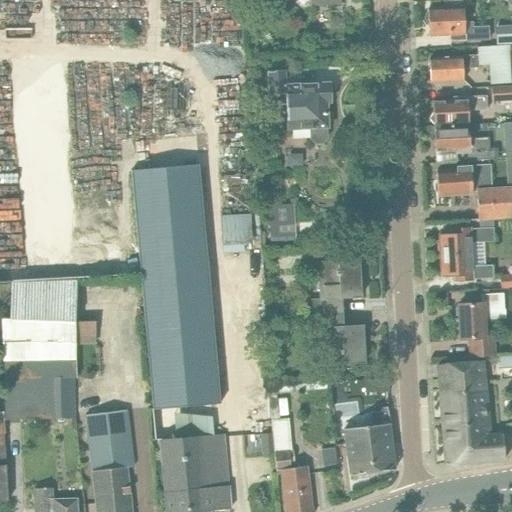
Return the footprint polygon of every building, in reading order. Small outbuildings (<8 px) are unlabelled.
[(451,39),(464,39),(464,40),(488,39),(487,27),(471,27),(471,30),(464,30),(463,7),(447,8),(427,9),(429,36),(451,35),(451,39)] [(431,83),(451,81),(463,80),(462,68),(479,67),(478,64),(489,64),(490,84),(510,83),(508,45),(477,47),(477,54),(449,56),(430,58),(431,83)] [(322,143),(326,137),(326,128),(328,128),(327,103),(329,102),(328,83),(286,85),(285,71),(267,72),(269,102),(286,101),(287,129),(310,128),(310,138),(315,143),(322,143)] [(492,109),(511,107),(511,91),(511,85),(491,86),(492,109)] [(433,126),(468,124),(467,110),(486,109),(486,95),(473,96),(453,97),(453,100),(432,102),(433,126)] [(468,124),(433,126),(435,151),(456,150),(456,153),(476,152),(489,151),(488,137),(469,138),(468,124)] [(198,164),(131,170),(152,409),(220,403),(198,164)] [(489,164),(476,166),(456,167),(456,170),(436,171),(437,196),(457,195),(472,194),(471,176),(475,175),(475,179),(490,178),(489,164)] [(478,219),(511,217),(511,186),(476,189),(478,219)] [(270,237),(295,235),(294,204),(268,206),(270,237)] [(252,215),(222,216),(223,236),(224,250),(246,248),(245,235),(253,235),(252,215)] [(440,255),(471,254),(470,242),(493,241),(492,228),(470,228),(454,229),(454,235),(439,235),(440,255)] [(471,265),(471,254),(440,255),(441,275),(452,275),(452,280),(472,279),(493,278),(492,264),(471,265)] [(308,314),(342,312),(341,298),(360,297),(358,259),(318,261),(319,298),(307,299),(308,314)] [(501,287),(511,286),(511,272),(500,274),(501,287)] [(6,363),(77,363),(76,344),(97,344),(96,319),(77,320),(76,279),(12,280),(13,317),(5,317),(6,363)] [(484,336),(483,317),(483,310),(504,309),(503,293),(481,294),(481,303),(478,304),(458,305),(460,339),(470,338),(471,357),(495,355),(494,335),(484,336)] [(343,326),(342,312),(308,314),(309,329),(321,328),(323,365),(344,364),(364,363),(362,325),(343,326)] [(437,365),(446,464),(504,459),(502,434),(488,435),(482,361),(437,365)] [(77,363),(6,363),(7,419),(74,418),(73,376),(77,376),(77,363)] [(291,381),(270,383),(271,394),(292,391),(291,381)] [(373,425),(344,429),(350,475),(395,469),(386,407),(381,408),(382,411),(371,413),(373,425)] [(85,415),(96,511),(130,511),(125,467),(133,466),(126,410),(85,415)] [(290,416),(273,418),(276,451),(293,449),(290,416)] [(223,433),(215,434),(160,439),(165,492),(196,489),(197,496),(228,493),(223,433)] [(284,498),(285,511),(312,511),(310,494),(306,466),(291,468),(290,462),(294,461),(292,450),(289,451),(289,450),(274,452),(276,474),(281,474),(284,498)] [(77,511),(77,497),(52,498),(52,488),(33,489),(34,511),(77,511)] [(230,509),(228,493),(197,496),(196,489),(165,492),(166,511),(208,511),(209,511),(230,509)]
